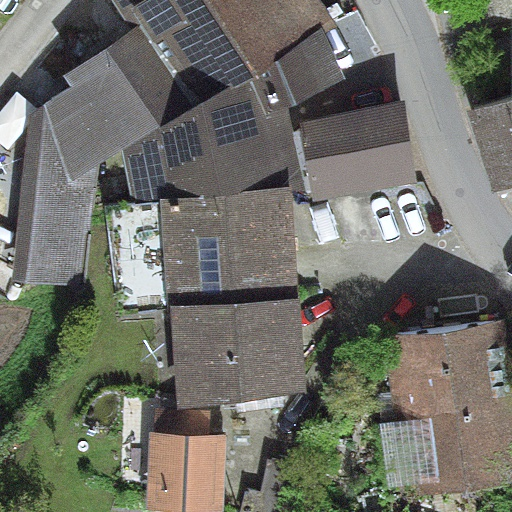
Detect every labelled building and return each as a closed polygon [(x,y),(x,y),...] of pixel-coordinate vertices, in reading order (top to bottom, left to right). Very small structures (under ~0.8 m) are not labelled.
[(117,0),(142,36),(186,107),(311,35),(317,32),(296,0),(117,0)] [(331,79),(311,35),(186,107),(148,128),(154,179),(265,125),(262,115),(283,101),(331,79)] [(186,107),(142,36),(42,105),(22,280),(78,286),(92,167),(124,142),(148,128),(186,107)] [(511,96),(470,108),(495,185),(511,179),(511,96)] [(397,107),(298,128),(306,178),(333,184),(405,171),(397,107)] [(265,125),(154,179),(157,201),(280,188),(271,151),(265,125)] [(280,188),(157,201),(103,207),(117,315),(176,314),(183,403),(293,389),(280,188)] [(408,482),(411,511),(470,511),(465,484),(511,476),(492,324),(390,337),(400,427),(377,430),(384,485),(408,482)] [(158,442),(156,442),(154,503),(207,505),(208,474),(220,474),(221,444),(158,442)] [(262,496),(243,492),(238,511),(283,511),(294,468),(269,463),(262,496)]
